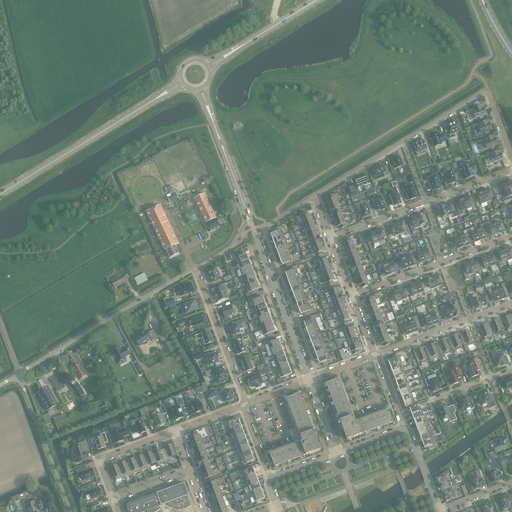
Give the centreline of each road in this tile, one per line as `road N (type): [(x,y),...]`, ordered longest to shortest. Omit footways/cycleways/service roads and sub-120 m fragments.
road 1 (residential): [(19,373),(232,245),(249,219)]
road 2 (residential): [(314,196),(488,92),(511,158)]
road 3 (residential): [(511,168),(329,237)]
road 4 (tertiary): [(155,99),(0,194)]
road 5 (residential): [(511,236),(351,295)]
road 6 (residential): [(254,234),(310,380)]
road 7 (residential): [(245,404),(198,277)]
road 8 (residential): [(175,430),(102,457),(113,499)]
